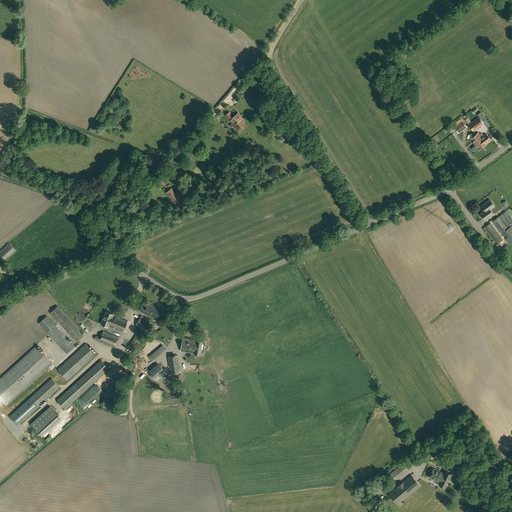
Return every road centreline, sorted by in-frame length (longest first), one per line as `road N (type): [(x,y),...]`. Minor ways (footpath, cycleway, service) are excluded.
road 1 (unclassified): [(0,301),(103,259),(193,298),(370,224)]
road 2 (track): [(271,54),(185,149),(124,199),(103,259)]
road 3 (unclassified): [(370,224),(272,60),(273,44),(302,0)]
